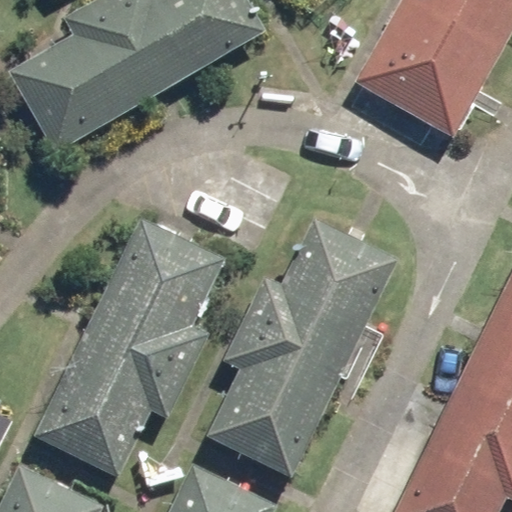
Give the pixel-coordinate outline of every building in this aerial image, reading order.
[(16,71),(61,152),(270,36),(249,0),(120,0),(69,28),(75,38),(16,71)] [(511,0),(407,0),(360,83),(455,136),(511,33),(511,0)] [(212,436),(300,478),(407,253),(321,212),(288,280),(277,275),(234,365),(244,370),(212,436)] [(45,441),(129,481),(237,254),(152,214),(45,441)] [(511,292),(407,511),(504,511),(511,497),(511,292)] [(0,455),(21,416),(0,405),(0,455)]
